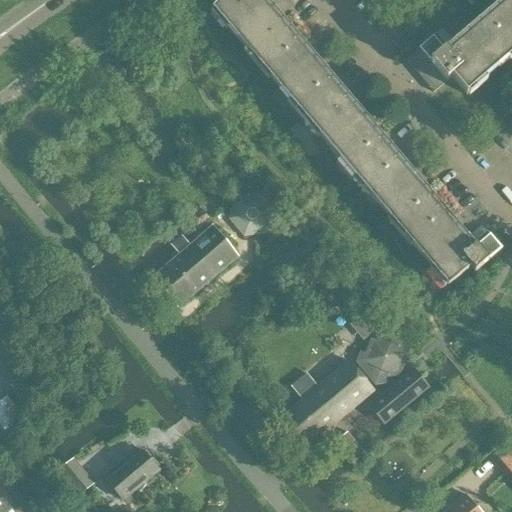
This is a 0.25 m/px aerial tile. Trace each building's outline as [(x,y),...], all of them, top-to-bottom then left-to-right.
[(223,0),(211,11),(213,12),(214,10),(272,78),(280,87),(281,88),(305,117),(306,118),(330,146),(331,147),(355,176),(356,177),(380,205),(381,206),(448,285),(446,286),(447,288),(470,268),(475,273),(489,262),(489,261),(502,250),(489,235),(475,247),(467,237),(467,238),(463,241),(448,224),(422,193),(426,189),(416,178),(415,177),(411,180),(395,161),(399,158),(390,148),(386,151),(379,142),(344,101),(337,93),(341,89),(332,79),(328,83),(312,63),(316,60),(315,59),(307,49),(305,47),(301,51),(275,20),(260,2),(262,0),(223,0)] [(418,49),(404,62),(405,63),(406,62),(434,94),(446,83),(451,79),(466,96),(468,95),(466,93),(511,53),(511,0),(476,32),(458,48),(454,44),(454,43),(444,51),(433,37),(418,49)] [(258,195),(236,199),(228,220),(242,237),(265,233),(272,212),(258,195)] [(172,247),(179,255),(153,277),(179,308),(237,258),(212,228),(190,246),(183,237),(172,247)] [(407,354),(393,337),(371,342),(365,356),(359,354),(355,363),(374,385),(384,383),(384,378),(398,376),(407,354)] [(302,401),(279,420),(304,449),(372,392),(348,363),(314,391),(305,379),(293,389),(291,388),(302,401)] [(428,389),(413,370),(368,408),(383,426),(428,389)] [(7,397),(0,402),(0,426),(11,440),(30,426),(7,397)] [(354,443),(346,433),(335,442),(343,453),(354,443)] [(0,511),(60,511),(52,501),(37,511),(32,511),(0,471),(0,447),(1,446),(0,444),(0,511)] [(124,460),(103,477),(122,501),(158,472),(157,470),(158,467),(153,460),(149,461),(143,453),(128,465),(124,460)] [(58,473),(78,498),(94,485),(74,460),(58,473)] [(478,511),(465,496),(446,511),(478,511)]
